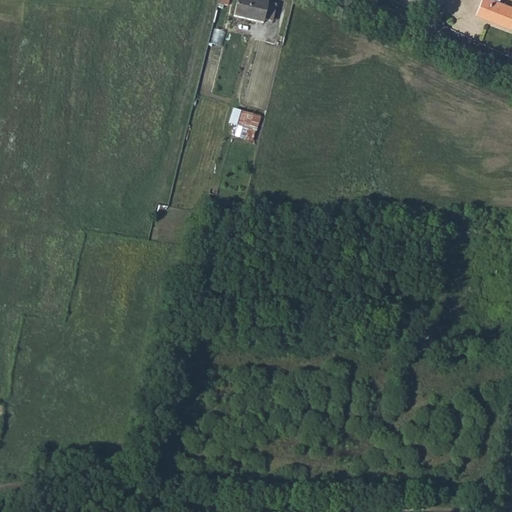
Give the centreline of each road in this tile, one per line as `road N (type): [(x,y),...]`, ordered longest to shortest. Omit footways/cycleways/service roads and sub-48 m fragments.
road 1 (track): [(435,511),(183,507),(66,485),(0,493)]
road 2 (unclassified): [(511,68),(365,0)]
